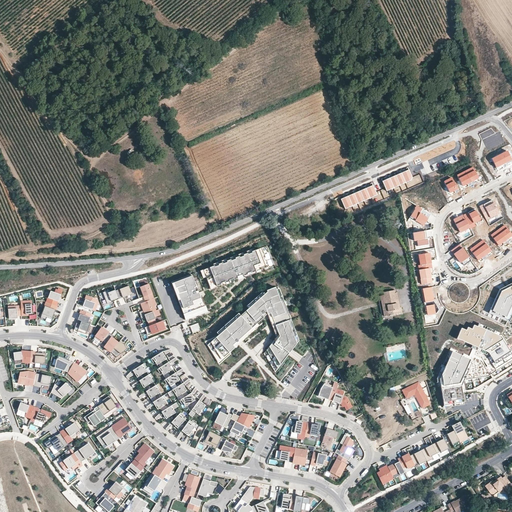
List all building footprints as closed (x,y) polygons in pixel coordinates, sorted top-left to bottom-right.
[(499,155),(504,164),(511,159),(507,150),(499,155)] [(504,164),(499,155),(491,159),(496,168),(504,164)] [(473,167),(465,171),(471,182),(479,178),(473,167)] [(409,169),(402,172),(406,182),(410,180),(412,176),(409,169)] [(471,182),(465,171),(457,175),(463,186),(471,182)] [(402,172),(396,175),(400,184),(406,182),(402,172)] [(396,175),(391,177),(395,187),(400,184),(396,175)] [(391,177),(383,180),(387,190),(395,187),(391,177)] [(450,193),(458,189),(451,177),(444,181),(450,193)] [(378,194),(374,185),(367,188),(371,197),(378,194)] [(371,197),(367,188),(361,190),(365,200),(371,197)] [(365,200),(361,190),(355,193),(359,202),(365,200)] [(359,202),(355,193),(349,195),(354,205),(359,202)] [(354,205),(349,195),(343,198),(347,208),(354,205)] [(492,200),(479,206),(486,220),(490,218),(489,215),(498,211),(492,200)] [(428,218),(431,214),(417,206),(411,217),(416,220),(416,221),(424,226),(427,220),(426,220),(427,217),(428,218)] [(468,213),(464,215),(470,227),(470,228),(475,226),(473,223),(480,219),(475,209),(468,212),(468,213)] [(470,227),(463,215),(453,220),(460,232),(470,227)] [(497,230),(505,240),(511,235),(511,234),(505,225),(497,230)] [(427,238),(426,230),(412,232),(414,240),(417,240),(417,241),(417,246),(428,244),(427,239),(427,238)] [(498,246),(505,240),(497,230),(490,235),(498,246)] [(476,244),(484,256),(491,251),(483,239),(476,244)] [(471,260),(459,244),(451,250),(454,254),(455,253),(457,255),(456,256),(461,263),(462,262),(464,265),(471,260)] [(484,256),(476,244),(470,249),(478,260),(484,256)] [(266,245),(174,281),(187,316),(205,309),(199,292),(273,264),(266,245)] [(419,265),(419,269),(431,267),(429,253),(419,254),(420,264),(419,265)] [(432,267),(419,269),(422,284),(431,283),(430,273),(433,272),(432,267)] [(511,280),(499,286),(486,311),(508,321),(511,311),(511,305),(511,302),(511,280)] [(140,287),(145,302),(153,299),(148,284),(140,287)] [(129,286),(116,291),(119,299),(132,294),(129,286)] [(216,337),(206,342),(219,364),(230,354),(229,353),(259,326),(257,324),(264,318),(263,317),(267,313),(276,338),(264,353),(275,371),(299,341),(286,306),(283,307),(276,287),(266,291),(267,293),(265,294),(264,293),(263,294),(262,293),(247,306),(249,308),(241,316),(239,314),(217,333),(219,335),(216,337)] [(435,314),(431,287),(423,288),(427,315),(435,314)] [(51,291),(47,302),(56,305),(58,301),(63,290),(58,289),(58,290),(56,289),(54,292),(51,291)] [(115,301),(119,299),(116,291),(115,290),(109,292),(109,290),(103,292),(107,304),(111,302),(111,300),(114,299),(115,301)] [(391,315),(401,313),(400,307),(399,307),(395,290),(381,293),(382,295),(385,316),(391,315)] [(87,295),(83,306),(95,311),(98,303),(96,298),(87,295)] [(391,319),(391,315),(385,316),(382,295),(377,296),(382,321),(391,319)] [(141,316),(156,311),(154,306),(156,306),(153,299),(145,302),(141,303),(144,310),(139,312),(141,316)] [(21,302),(21,306),(21,315),(26,315),(26,314),(33,314),(32,301),(21,302)] [(56,305),(47,302),(41,317),(46,319),(46,317),(52,319),(54,314),(53,314),(53,312),(54,312),(57,305),(56,305)] [(21,315),(21,306),(8,307),(9,319),(17,319),(17,316),(21,315)] [(81,310),(78,320),(88,323),(91,314),(81,310)] [(156,311),(141,316),(141,318),(145,317),(147,322),(148,321),(150,326),(156,323),(154,319),(156,319),(155,317),(160,315),(158,310),(156,311)] [(90,324),(88,323),(78,320),(77,323),(78,323),(77,325),(76,325),(74,329),(86,334),(90,324)] [(150,326),(145,328),(148,336),(165,329),(162,321),(156,323),(150,326)] [(198,323),(190,326),(193,333),(201,330),(198,323)] [(94,338),(101,343),(103,341),(109,332),(102,327),(94,338)] [(469,358),(451,349),(438,374),(444,408),(464,404),(461,381),(488,377),(491,373),(511,359),(511,348),(502,333),(498,335),(478,328),(477,333),(472,331),(469,334),(464,332),(459,342),(474,348),(469,358)] [(111,337),(113,335),(109,332),(103,341),(106,343),(104,347),(111,352),(118,343),(113,338),(111,337)] [(118,343),(111,352),(117,357),(127,349),(124,346),(125,345),(120,341),(118,343)] [(30,363),(31,352),(23,351),(13,353),(15,361),(22,359),(22,362),(30,363)] [(31,351),(31,352),(30,363),(45,364),(46,353),(35,352),(31,351)] [(161,352),(151,359),(153,363),(156,361),(158,364),(165,359),(161,352)] [(294,354),(292,356),(298,362),(303,357),(300,354),(297,357),(294,354)] [(68,373),(73,363),(69,361),(65,359),(59,356),(55,367),(63,370),(64,371),(68,373)] [(73,363),(68,373),(81,385),(87,378),(84,376),(87,373),(73,363)] [(144,363),(134,370),(138,377),(145,372),(143,369),(146,367),(144,363)] [(172,370),(167,363),(157,369),(159,373),(162,371),(164,374),(172,370)] [(36,373),(29,372),(20,373),(18,383),(29,385),(33,385),(36,373)] [(52,376),(36,373),(33,385),(33,386),(39,387),(40,385),(49,387),(52,376)] [(151,373),(140,380),(145,387),(152,382),(150,379),(153,377),(151,373)] [(179,380),(174,374),(164,380),(166,384),(169,382),(171,385),(179,380)] [(61,387),(55,385),(51,392),(57,395),(59,395),(63,398),(72,387),(65,382),(61,387)] [(328,400),(328,399),(333,401),(335,393),(337,389),(338,384),(334,382),(333,386),(325,383),(320,390),(318,396),(328,400)] [(419,382),(402,391),(406,399),(415,395),(422,409),(423,408),(424,408),(426,407),(430,405),(419,382)] [(160,388),(157,384),(147,391),(152,397),(159,393),(157,390),(160,388)] [(185,391),(181,384),(167,393),(170,397),(176,393),(178,396),(185,391)] [(344,392),(338,390),(337,394),(335,393),(333,401),(343,404),(344,407),(346,406),(350,402),(347,397),(343,396),(344,392)] [(194,401),(189,394),(179,400),(182,404),(185,402),(187,406),(194,401)] [(467,394),(468,402),(478,402),(477,394),(467,394)] [(164,395),(154,401),(158,408),(166,404),(164,401),(167,399),(164,395)] [(101,404),(97,406),(105,417),(118,408),(109,396),(102,400),(104,403),(102,405),(101,404)] [(198,401),(189,414),(192,417),(197,411),(200,413),(205,406),(198,401)] [(31,418),(35,408),(21,402),(18,410),(26,413),(25,416),(31,418)] [(178,406),(176,402),(163,411),(167,418),(174,413),(172,410),(178,406)] [(105,417),(97,406),(94,409),(95,410),(96,412),(94,413),(93,411),(84,417),(89,425),(92,423),(96,428),(107,420),(105,417)] [(35,407),(35,408),(31,418),(30,420),(34,422),(35,420),(43,423),(46,416),(50,418),(51,414),(41,410),(41,411),(39,410),(39,409),(35,407)] [(430,415),(426,407),(424,408),(423,408),(422,409),(420,410),(424,418),(430,415)] [(214,422),(226,428),(231,419),(232,415),(228,413),(227,415),(220,412),(214,422)] [(184,416),(180,413),(172,421),(178,427),(184,421),(181,418),(184,416)] [(490,431),(483,413),(470,418),(478,436),(490,431)] [(254,416),(242,414),(240,417),(233,414),(232,415),(231,419),(235,421),(248,428),(254,416)] [(111,426),(119,438),(123,435),(122,435),(131,428),(124,418),(111,426)] [(189,420),(182,430),(189,435),(194,428),(191,426),(193,423),(189,420)] [(305,436),(307,423),(293,420),(291,432),(298,433),(297,438),(304,439),(305,436)] [(248,428),(235,421),(230,432),(238,436),(240,432),(242,433),(243,430),(244,431),(246,432),(248,428)] [(454,430),(459,441),(460,442),(468,437),(460,422),(452,426),(454,430)] [(74,423),(60,433),(67,443),(73,439),(70,436),(79,430),(74,423)] [(310,434),(317,436),(319,425),(307,423),(305,436),(309,437),(310,434)] [(119,438),(111,426),(97,436),(103,444),(105,443),(107,445),(113,442),(112,441),(114,439),(115,440),(119,438)] [(338,432),(327,428),(322,442),(331,445),(333,437),(336,439),(338,432)] [(452,444),(459,441),(454,430),(447,434),(452,444)] [(221,438),(221,437),(209,431),(204,442),(209,445),(210,444),(213,446),(212,447),(216,449),(216,448),(220,441),(221,438)] [(67,443),(60,433),(56,436),(55,436),(45,443),(48,448),(54,445),(58,452),(68,445),(67,443)] [(354,443),(350,438),(344,435),(340,443),(343,445),(340,451),(337,449),(335,452),(339,455),(346,460),(349,461),(351,457),(350,456),(354,450),(351,448),(354,443)] [(432,444),(438,455),(442,453),(442,454),(446,452),(445,450),(449,448),(444,439),(432,444)] [(238,447),(225,440),(224,443),(220,441),(216,448),(221,450),(221,449),(224,451),(225,449),(231,452),(232,450),(235,451),(238,447)] [(89,443),(74,453),(81,463),(95,453),(89,443)] [(135,459),(143,466),(146,463),(145,462),(154,451),(145,443),(138,452),(140,453),(135,459)] [(438,455),(432,444),(421,450),(427,460),(427,461),(433,458),(438,455)] [(294,456),(295,449),(280,446),(279,451),(281,451),(279,460),(288,461),(289,455),(294,456)] [(308,451),(295,448),(295,449),(294,456),(292,463),(305,465),(308,451)] [(421,450),(410,456),(414,465),(422,461),(423,462),(427,460),(421,450)] [(313,452),(310,464),(315,466),(316,463),(323,465),(324,460),(325,461),(326,455),(318,453),(313,452)] [(81,463),(74,453),(59,463),(65,471),(69,468),(68,467),(69,467),(71,467),(73,469),(78,466),(79,468),(83,466),(81,463)] [(409,454),(398,459),(399,461),(403,468),(406,466),(407,468),(414,465),(410,456),(409,454)] [(346,460),(339,455),(331,472),(340,476),(347,463),(345,463),(346,460)] [(143,466),(135,459),(132,464),(131,463),(125,470),(135,478),(140,471),(139,471),(143,466)] [(157,467),(153,474),(155,475),(161,479),(162,479),(166,473),(168,474),(173,466),(163,459),(158,468),(157,467)] [(399,461),(388,467),(392,475),(398,471),(400,475),(405,472),(403,468),(399,461)] [(382,484),(393,478),(392,475),(388,467),(387,466),(379,470),(380,472),(377,473),(382,484)] [(185,494),(192,497),(199,478),(189,474),(185,485),(187,486),(185,494)] [(161,479),(155,475),(151,480),(149,479),(143,489),(151,494),(161,479)] [(511,484),(511,483),(505,476),(493,485),(491,482),(485,486),(490,493),(491,494),(493,494),(498,490),(497,489),(502,486),(507,492),(511,487),(511,484)] [(217,483),(210,482),(203,480),(197,495),(205,498),(207,494),(211,495),(214,488),(215,488),(217,483)] [(108,489),(105,492),(110,497),(113,499),(116,496),(119,498),(122,494),(119,491),(122,488),(115,482),(109,489),(108,489)] [(244,494),(241,499),(248,504),(253,497),(259,498),(259,495),(263,496),(264,489),(250,487),(246,492),(247,493),(245,495),(244,494)] [(110,497),(105,492),(101,497),(100,499),(99,498),(95,503),(106,511),(107,511),(108,511),(114,505),(107,500),(110,497)] [(185,494),(184,494),(183,499),(190,502),(187,508),(197,511),(201,500),(192,497),(185,494)] [(293,510),(296,496),(283,494),(281,508),(293,510)] [(135,495),(126,509),(130,511),(138,511),(139,511),(142,507),(144,508),(147,503),(135,495)] [(310,498),(296,496),(293,510),(298,511),(299,509),(305,511),(306,503),(309,504),(310,498)] [(450,509),(451,511),(454,511),(455,511),(463,511),(463,510),(466,509),(465,507),(470,505),(465,496),(461,498),(462,500),(455,503),(454,501),(447,505),(450,509)] [(241,499),(235,507),(239,509),(238,511),(239,511),(253,511),(251,507),(248,504),(241,499)] [(263,501),(251,507),(253,511),(264,511),(267,511),(263,501)]
